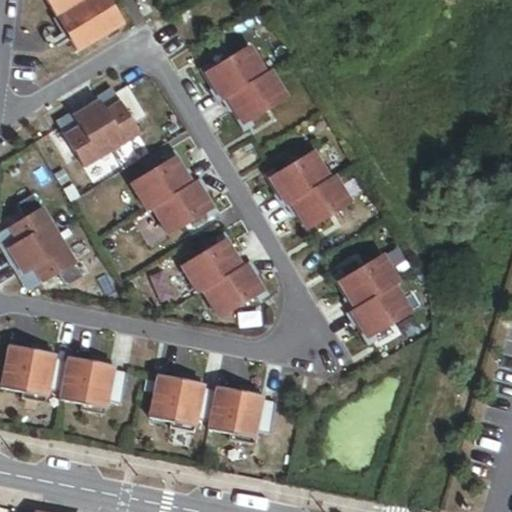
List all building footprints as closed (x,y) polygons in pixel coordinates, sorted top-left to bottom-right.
[(78,53),(124,25),(108,0),(45,0),(57,20),(61,17),(73,37),(69,39),(78,53)] [(73,37),(61,17),(57,20),(69,39),(73,37)] [(251,122),(288,100),(270,71),(266,74),(249,47),(213,69),(205,74),(215,90),(222,102),(227,99),(234,111),(243,127),(251,122)] [(213,91),(215,90),(205,74),(213,69),(211,67),(201,72),(213,91)] [(140,135),(113,91),(58,125),(85,169),(140,135)] [(243,127),(234,111),(231,112),(243,131),(253,125),(251,122),(243,127)] [(315,227),(352,205),(335,176),(330,179),(313,152),(277,174),(269,179),(279,195),(287,207),(291,205),(298,216),(308,232),(315,227)] [(166,159),(167,162),(175,158),(185,174),(188,172),(176,153),(166,159)] [(214,210),(204,194),(196,182),(192,185),(185,174),(175,158),(167,162),(131,185),(148,213),(153,210),(170,237),(206,215),(214,210)] [(277,197),(279,195),(269,179),(277,174),(275,171),(265,177),(277,197)] [(214,210),(206,215),(208,218),(218,212),(206,193),(204,194),(214,210)] [(18,207),(26,220),(42,210),(34,196),(18,207)] [(0,235),(0,244),(30,293),(60,275),(76,265),(42,210),(26,220),(0,235)] [(308,232),(298,216),(296,217),(307,236),(317,230),(315,227),(308,232)] [(216,242),(218,245),(226,240),(236,256),(238,255),(226,236),(216,242)] [(199,295),(203,293),(220,320),(257,298),(264,293),(255,277),(247,265),(243,268),(236,256),(226,240),(218,245),(182,267),(199,295)] [(399,283),(383,256),(346,278),(339,283),(348,299),(355,310),(351,313),(358,324),(368,340),(376,336),(412,314),(395,286),(399,283)] [(76,265),(60,275),(68,288),(84,278),(76,265)] [(346,300),(348,299),(339,283),(346,278),(345,275),(335,281),(346,300)] [(264,293),(257,298),(259,300),(268,295),(257,276),(255,277),(264,293)] [(368,340),(358,324),(356,326),(367,345),(377,339),(376,336),(368,340)] [(33,346),(32,352),(54,356),(55,350),(33,346)] [(7,370),(14,371),(18,349),(11,348),(7,370)] [(54,356),(32,352),(18,349),(14,371),(7,370),(3,390),(25,395),(23,401),(47,405),(51,385),(55,361),(56,356),(54,356)] [(93,357),(91,363),(113,367),(114,361),(93,357)] [(72,383),(76,360),(70,359),(69,364),(65,382),(72,383)] [(106,417),(110,396),(115,373),(115,368),(113,367),(91,363),(76,360),(72,383),(65,382),(64,387),(62,402),(83,406),(82,412),(106,417)] [(55,361),(51,385),(64,387),(65,382),(69,364),(55,361)] [(115,373),(110,396),(124,399),(129,375),(115,373)] [(182,374),(181,381),(202,385),(204,379),(182,374)] [(162,400),(166,378),(159,376),(155,399),(162,400)] [(204,390),(205,385),(202,385),(181,381),(166,378),(162,400),(155,399),(151,419),(173,423),(171,429),(195,434),(199,414),(204,390)] [(241,386),(240,392),(261,396),(262,390),(241,386)] [(221,412),(225,389),(218,388),(217,392),(214,411),(221,412)] [(254,446),(258,425),(263,401),(264,397),(261,396),(240,392),(225,389),(221,412),(214,411),(213,416),(210,431),(232,435),(231,441),(254,446)] [(204,390),(199,414),(213,416),(214,411),(217,392),(204,390)] [(263,401),(258,425),(273,428),(277,404),(263,401)]
